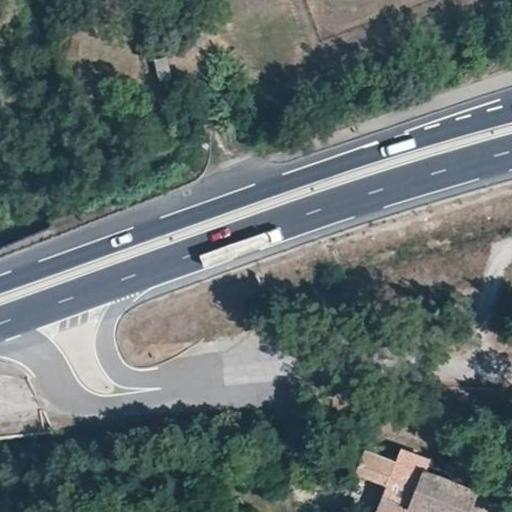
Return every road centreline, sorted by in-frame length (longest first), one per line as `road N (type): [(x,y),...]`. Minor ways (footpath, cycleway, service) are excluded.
road 1 (primary): [(511,111),(0,284)]
road 2 (primary): [(0,321),(511,152)]
road 3 (track): [(511,253),(495,271),(467,376)]
